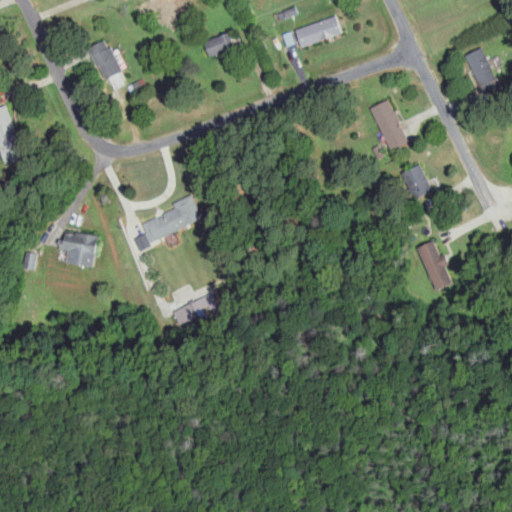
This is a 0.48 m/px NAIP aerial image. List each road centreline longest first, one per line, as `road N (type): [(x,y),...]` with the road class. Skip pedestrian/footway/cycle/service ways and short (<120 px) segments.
road 1 (residential): [(411,49),(163,142),(112,148)]
road 2 (residential): [(505,202),(480,182),(387,0)]
road 3 (residential): [(112,148),(86,126),(26,0)]
